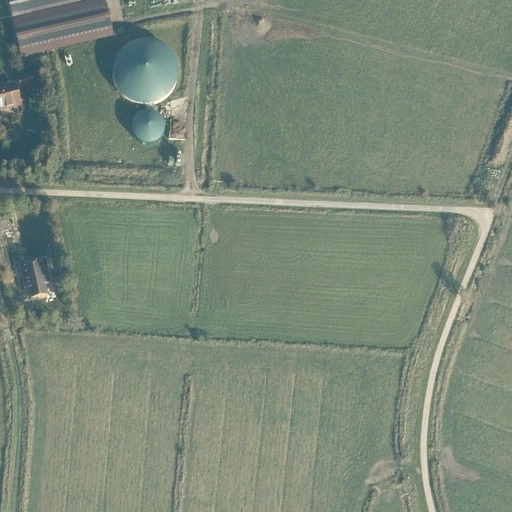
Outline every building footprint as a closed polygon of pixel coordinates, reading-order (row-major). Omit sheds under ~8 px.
[(35,0),(7,7),(15,38),(109,15),(104,0),(35,0)] [(109,15),(15,38),(20,60),(114,38),(109,15)] [(111,90),(116,96),(122,102),(129,105),(136,107),(144,107),(152,106),(159,102),(165,97),(170,90),(173,83),(175,74),(174,66),(171,58),(166,52),(160,46),(152,42),(144,40),(136,40),(128,43),(121,47),(115,52),(110,59),(108,67),(107,75),(108,82),(111,90)] [(35,74),(19,78),(22,92),(38,88),(35,74)] [(15,86),(0,89),(0,116),(20,112),(15,86)] [(131,121),(141,147),(165,139),(155,112),(131,121)] [(0,231),(1,236),(19,232),(14,211),(0,214),(0,231)] [(50,257),(18,262),(25,301),(57,295),(50,257)]
